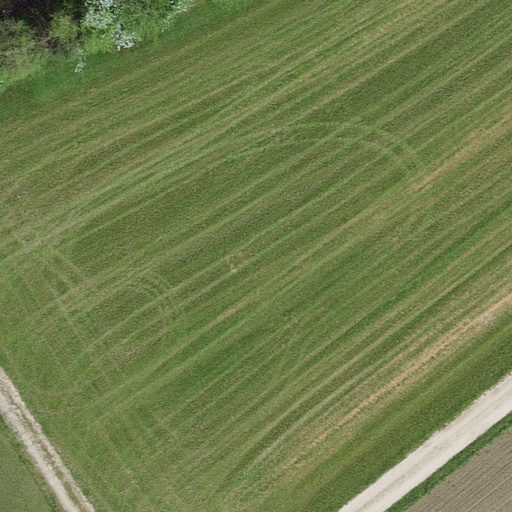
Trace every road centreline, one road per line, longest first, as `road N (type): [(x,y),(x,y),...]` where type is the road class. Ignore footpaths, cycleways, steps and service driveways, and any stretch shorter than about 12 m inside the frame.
road 1 (track): [(511,386),(352,511)]
road 2 (track): [(0,387),(79,511)]
